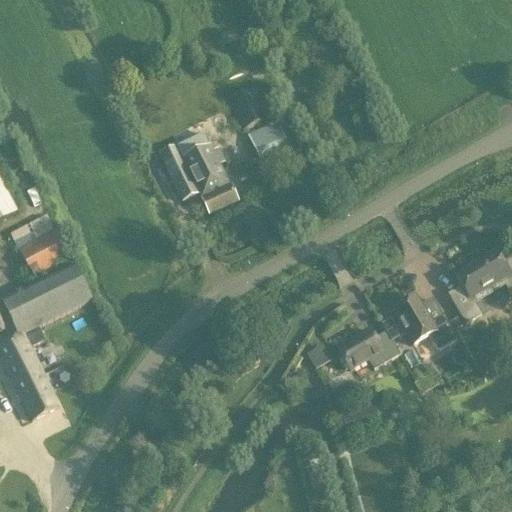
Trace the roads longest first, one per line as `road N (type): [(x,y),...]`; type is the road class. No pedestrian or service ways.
road 1 (unclassified): [(59,511),(130,394),(192,319),(511,133)]
road 2 (track): [(445,0),(511,121)]
